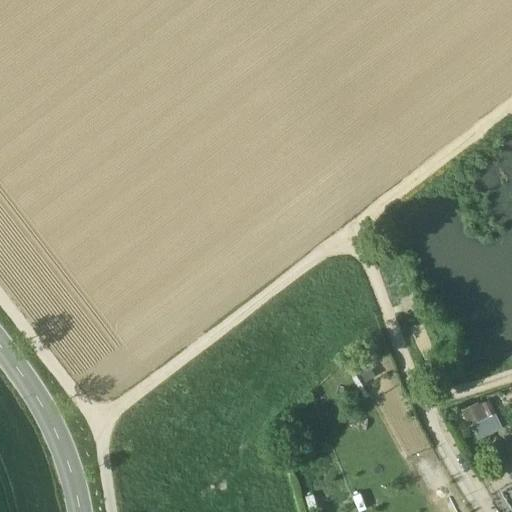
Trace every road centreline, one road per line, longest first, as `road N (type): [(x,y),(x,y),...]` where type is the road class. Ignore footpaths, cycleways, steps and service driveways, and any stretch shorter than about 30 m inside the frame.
road 1 (track): [(96,425),(348,232),(370,261),(422,406),(511,376)]
road 2 (track): [(104,493),(96,425),(0,300)]
road 3 (track): [(348,232),(511,106)]
road 4 (unclassified): [(76,511),(56,436),(0,352)]
road 5 (residential): [(422,406),(480,511)]
